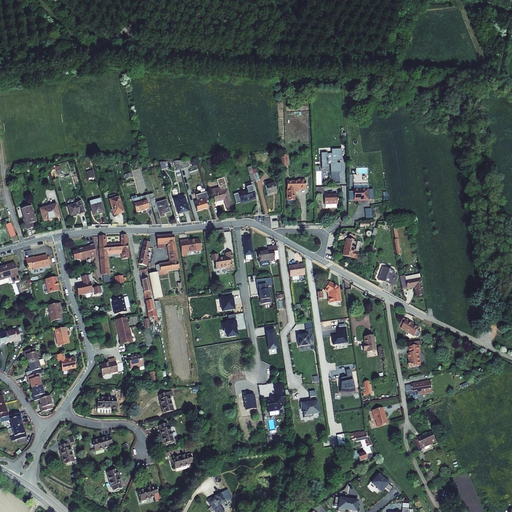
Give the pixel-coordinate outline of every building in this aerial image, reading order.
[(327,153),(321,154),(322,168),(328,168),(328,165),(330,164),(330,172),(339,172),(341,172),(340,163),(335,163),(335,161),(342,161),(342,150),(332,150),(332,154),(327,154),(327,153)] [(182,157),(184,166),(193,163),(191,157),(182,157)] [(247,168),(251,182),(255,181),(253,173),(251,167),(247,168)] [(339,172),(330,172),(331,184),(339,184),(339,172)] [(289,180),(290,198),(297,198),(297,190),(301,190),(301,187),(308,187),(308,178),(299,178),(299,180),(289,180)] [(211,190),(215,203),(225,200),(228,212),(234,210),(224,179),(217,181),(219,188),(211,190)] [(265,186),(268,196),(277,193),(274,183),(265,186)] [(255,199),(253,193),(254,192),(252,186),(246,188),(246,190),(238,193),(238,194),(240,203),(241,203),(255,199)] [(368,200),(368,189),(353,190),(353,200),(354,200),(354,202),(358,201),(358,200),(368,200)] [(210,206),(206,192),(195,196),(197,202),(193,202),(196,212),(207,208),(207,207),(210,206)] [(337,194),(324,195),(324,205),(338,204),(337,194)] [(153,195),(149,196),(152,209),(154,214),(158,213),(159,217),(169,214),(166,201),(156,204),(153,195)] [(131,201),(135,214),(145,212),(144,211),(152,209),(149,196),(131,201)] [(174,200),(178,215),(188,212),(184,197),(174,200)] [(89,202),(93,216),(104,214),(100,199),(89,202)] [(118,199),(108,201),(113,216),(122,213),(118,199)] [(68,206),(71,216),(80,213),(81,215),(85,213),(81,201),(77,202),(77,203),(68,206)] [(39,210),(43,221),(59,217),(55,205),(39,210)] [(21,210),(27,230),(33,228),(31,223),(35,222),(31,208),(21,210)] [(16,236),(10,224),(6,226),(11,238),(16,236)] [(157,236),(158,244),(164,243),(168,243),(172,263),(156,266),(158,277),(159,276),(166,275),(166,272),(179,270),(173,235),(157,236)] [(98,237),(102,276),(109,275),(107,252),(121,252),(128,251),(128,242),(127,242),(127,236),(120,236),(121,244),(106,245),(105,236),(98,237)] [(180,237),(182,253),(189,252),(189,248),(204,246),(202,236),(188,238),(184,238),(184,237),(180,237)] [(251,237),(242,238),(245,256),(253,255),(251,237)] [(345,240),(342,257),(356,260),(359,243),(345,240)] [(145,241),(139,264),(147,266),(149,257),(147,256),(150,243),(145,241)] [(80,259),(80,261),(85,260),(85,258),(91,256),(91,258),(95,258),(93,244),(88,245),(89,247),(76,251),(77,252),(74,254),(74,255),(74,257),(76,258),(78,259),(78,260),(80,259)] [(268,251),(267,251),(269,261),(279,260),(277,246),(268,248),(268,251)] [(216,257),(217,265),(227,264),(227,265),(232,264),(231,255),(234,255),(233,249),(227,250),(227,253),(220,254),(219,251),(212,252),(213,257),(216,257)] [(128,251),(121,252),(122,260),(129,258),(128,251)] [(258,252),(260,263),(269,261),(267,251),(258,252)] [(33,268),(33,269),(49,265),(47,257),(46,255),(34,258),(34,256),(25,258),(28,269),(33,268)] [(0,266),(0,278),(19,273),(15,262),(0,266)] [(305,275),(303,264),(299,265),(288,267),(289,277),(305,275)] [(382,268),(377,282),(394,287),(398,276),(393,274),(394,272),(382,268)] [(140,271),(146,298),(151,297),(153,296),(147,269),(140,271)] [(76,282),(79,294),(93,290),(93,291),(96,290),(96,293),(103,292),(101,284),(92,286),(91,279),(89,273),(82,274),(83,281),(76,282)] [(45,277),(49,291),(60,289),(56,275),(45,277)] [(399,276),(402,290),(414,288),(416,297),(413,280),(406,281),(405,277),(405,275),(399,276)] [(150,278),(154,297),(162,295),(159,276),(158,277),(150,278)] [(420,279),(413,280),(416,297),(423,296),(420,279)] [(329,283),(324,292),(327,294),(328,304),(341,302),(339,288),(329,283)] [(267,285),(257,287),(260,305),(271,303),(267,285)] [(235,309),(233,298),(233,293),(221,294),(221,299),(219,299),(220,311),(235,309)] [(113,311),(114,314),(126,311),(125,308),(124,304),(128,303),(127,297),(123,298),(123,297),(112,300),(113,305),(115,310),(113,311)] [(155,302),(152,303),(151,297),(146,298),(149,316),(150,316),(151,318),(158,317),(157,310),(155,302)] [(48,304),(52,320),(63,317),(61,310),(63,310),(61,301),(48,304)] [(160,301),(154,302),(155,302),(157,310),(158,317),(158,318),(163,317),(160,301)] [(117,317),(123,342),(134,339),(132,329),(130,329),(130,326),(127,315),(117,317)] [(236,320),(221,323),(223,330),(226,330),(227,336),(236,335),(235,328),(237,327),(236,320)] [(410,322),(407,320),(401,329),(414,337),(415,336),(417,337),(418,337),(421,333),(420,331),(418,330),(419,329),(410,323),(410,322)] [(55,328),(59,344),(71,341),(66,325),(55,328)] [(275,328),(266,329),(269,348),(277,347),(275,328)] [(345,328),(337,329),(338,336),(332,337),(333,345),(347,342),(345,328)] [(314,345),(311,330),(305,331),(305,336),(296,337),(298,348),(309,347),(309,345),(314,345)] [(17,331),(5,334),(8,344),(15,342),(15,344),(21,342),(17,331)] [(366,352),(366,353),(375,352),(373,337),(363,338),(365,346),(362,346),(363,352),(366,352)] [(26,355),(28,362),(38,359),(34,346),(23,350),(25,356),(26,355)] [(408,362),(409,369),(421,366),(419,353),(420,353),(419,347),(409,349),(410,354),(408,355),(409,362),(408,362)] [(130,355),(133,367),(142,364),(142,367),(147,366),(143,351),(130,355)] [(60,360),(63,370),(77,367),(74,356),(66,358),(64,352),(57,354),(58,360),(60,360)] [(102,362),(105,372),(121,368),(118,355),(110,357),(111,359),(111,360),(108,361),(102,362)] [(27,375),(38,372),(41,371),(39,364),(44,362),(43,358),(38,359),(28,362),(30,368),(25,369),(27,375)] [(347,377),(340,379),(339,392),(349,393),(354,392),(350,370),(345,371),(347,377)] [(29,381),(31,388),(41,385),(38,372),(27,375),(28,381),(29,381)] [(418,398),(418,395),(432,392),(430,381),(411,385),(414,398),(415,399),(418,399),(418,398)] [(289,398),(286,383),(278,384),(279,390),(277,393),(276,392),(273,394),(273,395),(269,396),(270,407),(282,405),(286,399),(289,398)] [(34,400),(39,398),(45,397),(41,385),(31,388),(33,394),(32,394),(34,400)] [(161,399),(165,413),(175,411),(171,396),(169,397),(168,393),(161,395),(162,399),(161,399)] [(39,405),(41,411),(52,407),(49,395),(45,397),(39,398),(41,404),(39,405)] [(98,396),(97,406),(112,407),(112,405),(117,405),(118,398),(112,397),(98,396)] [(318,413),(316,402),(310,403),(306,403),(306,401),(299,402),(300,409),(302,408),(304,418),(312,416),(312,414),(318,413)] [(0,405),(0,418),(9,416),(8,409),(6,409),(5,404),(0,405)] [(375,422),(377,428),(385,426),(388,424),(387,419),(385,419),(382,408),(371,411),(374,422),(375,422)] [(9,416),(13,428),(23,425),(21,418),(22,417),(21,412),(9,416)] [(160,429),(164,443),(174,440),(171,427),(168,427),(167,423),(160,425),(161,429),(160,429)] [(13,428),(16,439),(27,436),(26,430),(24,431),(23,425),(13,428)] [(366,431),(350,433),(351,440),(354,439),(355,442),(361,441),(364,447),(363,448),(364,452),(357,454),(359,461),(366,459),(365,454),(371,453),(369,445),(372,445),(369,438),(368,439),(366,431)] [(432,432),(417,439),(422,449),(437,442),(432,432)] [(95,441),(98,451),(112,447),(111,446),(116,444),(114,437),(109,438),(109,437),(95,441)] [(62,450),(66,464),(76,461),(72,447),(70,447),(69,443),(62,445),(63,450),(62,450)] [(175,458),(178,471),(187,469),(186,466),(191,464),(191,462),(195,461),(193,454),(189,455),(189,454),(175,458)] [(115,486),(116,491),(123,489),(122,484),(123,484),(119,470),(109,473),(113,487),(115,486)] [(377,487),(381,490),(385,485),(390,490),(393,486),(388,481),(389,481),(379,473),(372,482),(378,486),(377,487)] [(140,490),(143,501),(157,497),(158,502),(163,501),(161,494),(159,486),(154,487),(140,490)] [(224,501),(232,497),(227,489),(208,499),(207,501),(215,511),(222,511),(225,510),(220,505),(225,503),(224,501)] [(348,497),(340,496),(340,497),(339,503),(335,503),(334,506),(338,506),(338,510),(346,511),(346,509),(358,510),(359,504),(357,503),(358,500),(347,498),(348,497)]
